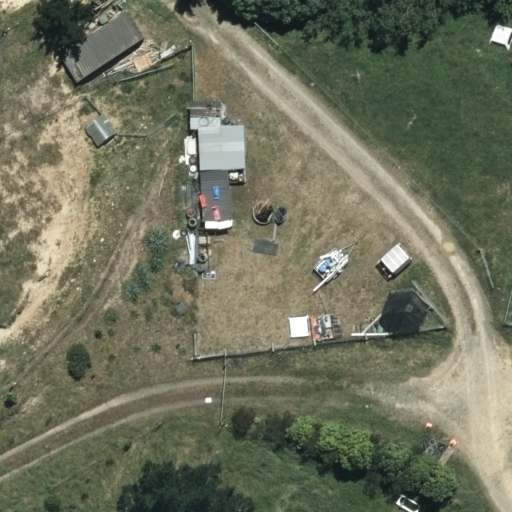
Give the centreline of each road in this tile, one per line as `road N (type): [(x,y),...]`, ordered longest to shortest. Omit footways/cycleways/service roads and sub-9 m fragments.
road 1 (track): [(499,413),(412,183),(193,0)]
road 2 (track): [(499,413),(289,393),(44,436),(0,455)]
